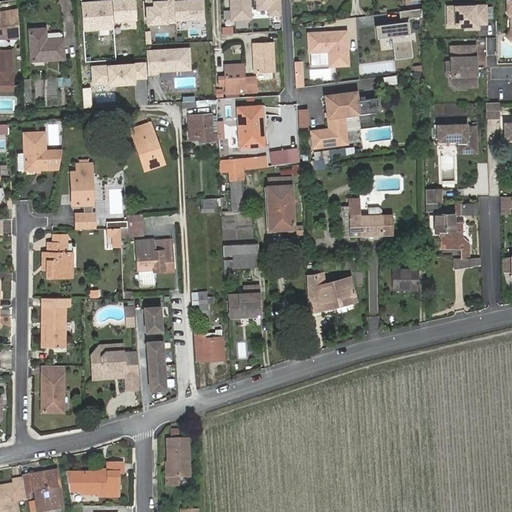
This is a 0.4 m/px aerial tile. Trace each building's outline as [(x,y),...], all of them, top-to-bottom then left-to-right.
[(135,0),(95,0),(80,1),(82,32),(114,29),(113,22),(137,20),(135,0)] [(202,0),(169,0),(145,1),(146,23),(204,20),(202,0)] [(251,0),(229,0),(231,21),(252,20),(251,0)] [(280,0),(255,0),(256,9),(268,8),(268,16),(281,15),(280,0)] [(446,25),(464,25),(473,25),(473,23),(476,23),(484,23),(483,6),(446,6),(446,25)] [(421,8),(399,11),(400,21),(375,24),(377,38),(392,36),(395,59),(413,57),(408,18),(423,16),(421,8)] [(0,39),(19,39),(17,9),(0,11),(0,39)] [(28,28),(30,60),(64,59),(62,38),(46,39),(45,28),(28,28)] [(348,29),(306,32),(308,53),(327,51),(328,67),(350,66),(348,29)] [(273,72),(272,41),(252,42),(253,73),(273,72)] [(190,46),(147,50),(147,62),(148,73),(192,70),(190,46)] [(449,47),(450,62),(452,64),(452,73),(450,75),(450,83),(456,89),(464,89),(464,86),(474,86),(474,46),(449,47)] [(0,90),(13,91),(13,73),(12,73),(11,51),(1,52),(2,73),(0,72),(0,90)] [(293,60),(293,87),(303,87),(303,60),(293,60)] [(147,62),(89,65),(91,89),(136,86),(136,80),(148,80),(148,73),(147,62)] [(410,66),(413,81),(422,79),(420,65),(410,66)] [(329,68),(309,71),(311,81),(330,78),(329,68)] [(243,69),(224,70),(224,75),(218,76),(218,86),(225,86),(226,93),(255,92),(254,79),(243,79),(243,76),(243,69)] [(204,79),(190,81),(191,94),(206,92),(204,79)] [(349,143),(347,130),(345,116),(360,114),(381,111),(379,98),(359,100),(358,92),(327,96),(331,129),(313,131),(315,148),(349,143)] [(215,100),(215,99),(214,99),(181,102),(181,108),(194,108),(193,106),(215,105),(215,100)] [(499,103),(486,104),(486,117),(499,117),(499,103)] [(257,125),(262,125),(261,106),(237,107),(239,147),(258,146),(257,125)] [(308,107),(298,108),(299,125),(308,125),(308,107)] [(217,140),(216,123),(210,123),(210,117),(210,114),(187,115),(189,139),(198,139),(198,141),(217,140)] [(345,116),(347,130),(362,128),(360,114),(345,116)] [(454,137),(454,140),(466,140),(466,152),(477,152),(476,124),(466,124),(466,121),(435,122),(435,140),(446,140),(446,136),(454,137)] [(511,121),(502,121),(502,139),(511,139),(511,121)] [(131,129),(138,152),(142,150),(149,169),(163,163),(149,122),(131,129)] [(8,124),(0,124),(0,134),(8,134),(8,124)] [(40,170),(58,169),(61,149),(44,150),(44,132),(23,132),(24,152),(16,153),(17,170),(35,170),(40,170)] [(446,140),(435,140),(435,142),(454,142),(454,152),(466,152),(466,140),(454,140),(446,140)] [(185,148),(186,156),(195,156),(194,148),(185,148)] [(344,148),(313,153),(314,160),(345,156),(344,148)] [(142,150),(138,152),(144,170),(149,169),(142,150)] [(220,161),(221,172),(229,171),(238,170),(241,169),(249,169),(258,167),(257,157),(220,161)] [(322,164),(321,160),(309,162),(310,171),(318,170),(317,165),(322,164)] [(70,172),(71,185),(74,185),(74,193),(71,194),(71,204),(92,204),(90,163),(76,163),(76,171),(70,172)] [(300,174),(299,164),(292,165),(292,167),(292,174),(292,175),(300,174)] [(238,170),(229,171),(231,210),(241,210),(239,180),(242,180),(241,169),(238,170)] [(267,178),(269,229),(292,228),(290,177),(267,178)] [(440,189),(425,189),(425,202),(432,202),(440,202),(440,189)] [(349,197),(349,206),(349,210),(360,210),(360,198),(349,197)] [(510,197),(500,197),(500,209),(500,214),(510,214),(510,197)] [(213,198),(200,198),(200,212),(214,212),(213,198)] [(461,204),(461,215),(476,215),(476,203),(461,204)] [(349,210),(349,206),(339,206),(339,235),(390,235),(390,215),(379,215),(365,215),(360,216),(360,210),(349,210)] [(127,214),(128,227),(141,226),(141,213),(127,214)] [(237,214),(237,231),(228,231),(228,239),(251,239),(251,214),(237,214)] [(447,232),(447,248),(461,248),(461,258),(469,258),(469,244),(462,243),(462,223),(454,223),(454,215),(435,215),(435,232),(441,232),(447,232)] [(94,216),(76,217),(77,230),(94,229),(94,216)] [(128,227),(120,228),(120,237),(125,236),(125,234),(128,234),(128,233),(128,227)] [(120,228),(112,229),(112,237),(113,247),(121,247),(120,237),(120,228)] [(68,234),(53,234),(53,241),(66,242),(69,242),(68,234)] [(171,238),(153,239),(154,251),(171,250),(171,238)] [(135,240),(136,267),(152,266),(152,271),(164,270),(164,265),(172,265),(171,250),(154,251),(153,239),(135,240)] [(42,251),(41,263),(47,263),(47,270),(47,276),(71,277),(72,252),(66,252),(66,242),(53,241),(47,241),(47,251),(42,251)] [(233,255),(256,254),(255,243),(223,245),(223,255),(233,255)] [(257,266),(256,254),(233,255),(234,267),(257,266)] [(461,258),(453,258),(454,270),(480,265),(479,257),(469,258),(461,258)] [(152,266),(136,267),(136,272),(137,286),(153,285),(152,271),(152,266)] [(392,266),(392,289),(418,289),(417,266),(392,266)] [(321,272),(314,274),(316,286),(324,283),(321,272)] [(307,275),(308,296),(315,294),(320,310),(355,301),(348,277),(324,283),(316,286),(314,274),(307,275)] [(237,317),(251,316),(259,316),(257,286),(241,287),(242,293),(228,294),(229,317),(237,317)] [(206,292),(192,292),(192,305),(199,305),(200,314),(207,314),(206,304),(206,301),(206,292)] [(315,294),(308,296),(309,313),(320,310),(315,294)] [(69,298),(42,298),(41,346),(64,347),(65,306),(69,306),(69,298)] [(161,307),(145,308),(145,325),(148,324),(148,332),(162,331),(161,307)] [(213,333),(203,333),(203,338),(221,338),(221,330),(220,329),(213,329),(213,333)] [(203,333),(194,334),(195,360),(223,359),(222,338),(221,338),(203,338),(203,333)] [(163,341),(146,342),(147,359),(150,358),(150,366),(164,365),(163,341)] [(136,352),(135,343),(121,344),(122,353),(136,352)] [(137,375),(136,352),(122,353),(121,344),(98,345),(90,354),(92,379),(113,377),(112,370),(122,369),(123,377),(137,375)] [(63,365),(41,365),(41,411),(63,411),(63,365)] [(148,373),(149,390),(165,389),(164,365),(150,366),(151,373),(148,373)] [(123,377),(122,369),(112,370),(113,377),(123,377)] [(138,388),(137,375),(123,377),(123,389),(138,388)] [(178,428),(169,428),(169,436),(178,436),(178,428)] [(166,440),(167,476),(180,476),(188,476),(187,440),(166,440)] [(79,472),(79,491),(98,491),(98,495),(98,497),(118,497),(118,473),(122,473),(122,463),(106,463),(107,470),(106,470),(105,475),(97,475),(97,473),(79,472)] [(34,498),(37,511),(62,508),(55,471),(21,477),(21,478),(25,499),(34,498)] [(180,487),(180,476),(167,476),(164,476),(164,487),(180,487)] [(25,499),(21,478),(12,479),(13,483),(12,483),(13,488),(0,490),(0,511),(17,511),(16,500),(25,499)]
